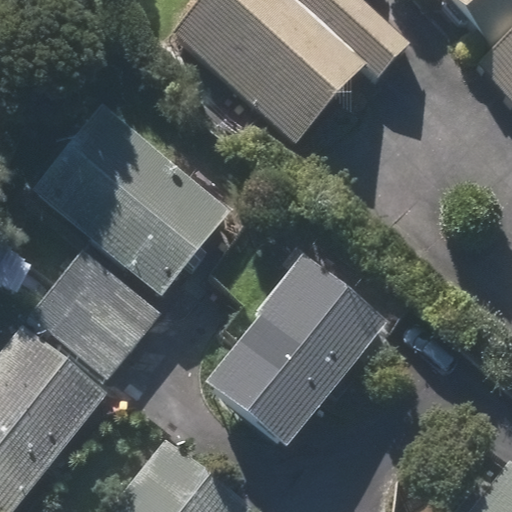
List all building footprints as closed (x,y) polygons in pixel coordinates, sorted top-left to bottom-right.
[(192,0),(161,41),(288,152),(353,78),(372,94),(404,57),(339,1),(339,0),(192,0)] [(511,0),(413,0),(484,67),(470,82),(511,121),(511,0)] [(157,310),(225,222),(90,115),(21,203),(157,310)] [(73,265),(22,333),(100,392),(151,324),(73,265)] [(278,468),(381,334),(298,271),(195,405),(278,468)] [(0,511),(18,511),(101,407),(17,342),(0,364),(0,511)] [(235,511),(163,455),(117,511),(235,511)] [(511,511),(511,482),(500,473),(468,511),(511,511)]
